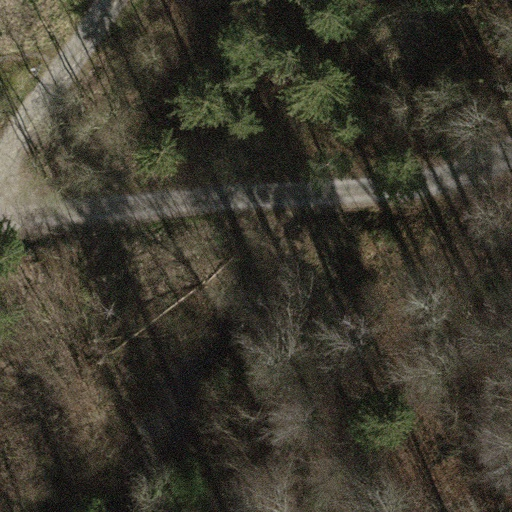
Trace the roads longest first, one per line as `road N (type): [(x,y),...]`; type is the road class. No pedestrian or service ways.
road 1 (track): [(511,166),(399,202),(221,193),(0,247)]
road 2 (track): [(0,172),(115,0)]
